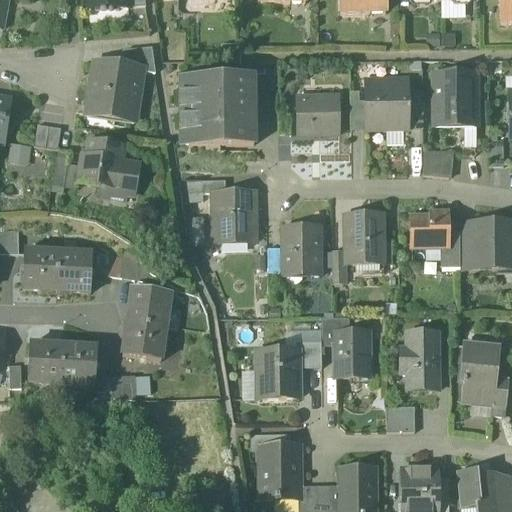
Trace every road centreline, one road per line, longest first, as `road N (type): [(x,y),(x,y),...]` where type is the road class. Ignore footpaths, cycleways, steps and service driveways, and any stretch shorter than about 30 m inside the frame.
road 1 (residential): [(291,193),(443,195),(511,206)]
road 2 (residential): [(327,449),(448,447),(511,458)]
